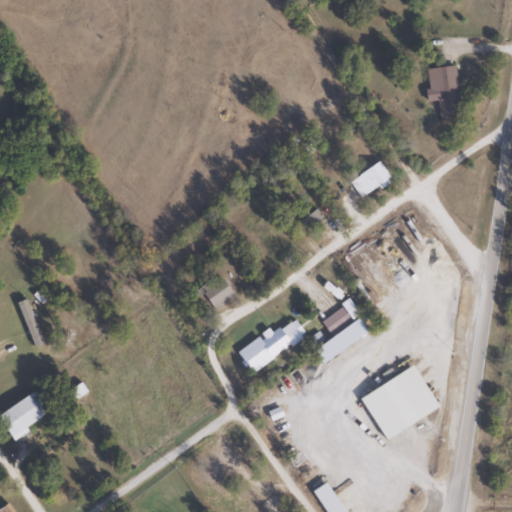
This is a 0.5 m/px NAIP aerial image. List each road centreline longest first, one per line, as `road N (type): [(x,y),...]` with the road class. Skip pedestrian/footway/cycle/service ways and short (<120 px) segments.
road 1 (residential): [(239,416),(206,350),(385,184),(467,156),(489,135),(511,134)]
road 2 (secondary): [(511,127),(454,511)]
road 3 (residential): [(491,271),(385,184),(370,128),(280,0)]
road 4 (residential): [(87,511),(239,416)]
road 5 (residential): [(319,511),(239,416)]
